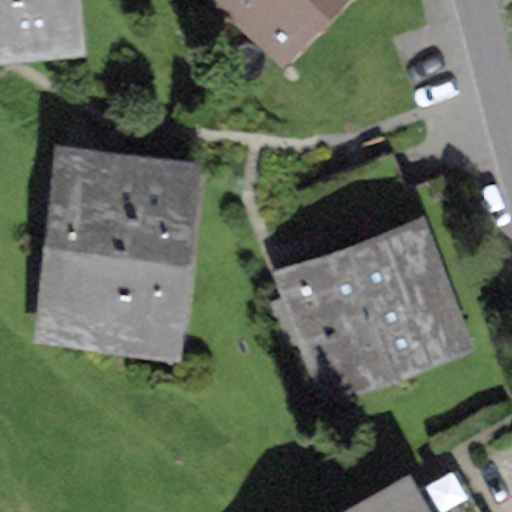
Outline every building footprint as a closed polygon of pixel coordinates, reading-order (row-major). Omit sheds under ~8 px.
[(56,0),(0,0),(0,37),(59,31),(56,0)] [(318,0),(215,0),(228,12),(239,0),(240,0),(281,39),(318,0)] [(74,163),(56,320),(158,331),(176,174),(74,163)] [(411,237),(354,259),(390,353),(446,332),(411,237)] [(334,374),(390,353),(354,259),(298,280),(334,374)] [(405,511),(399,500),(376,511),(405,511)]
